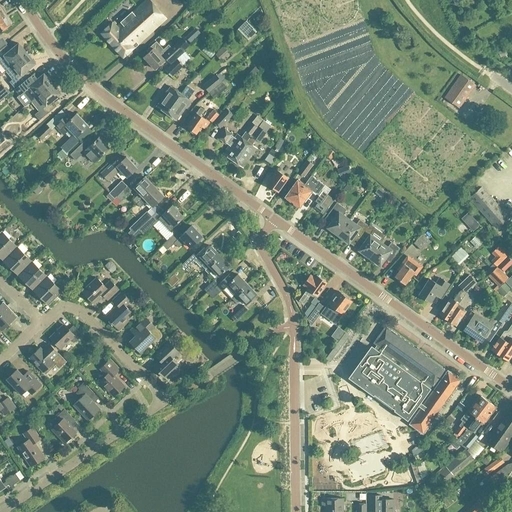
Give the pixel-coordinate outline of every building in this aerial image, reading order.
[(123,57),(166,18),(149,0),(145,0),(135,10),(117,26),(113,22),(101,33),(123,57)] [(0,31),(11,25),(10,24),(12,23),(8,18),(7,18),(6,16),(0,19),(0,31)] [(257,31),(247,21),(239,30),(248,40),(257,31)] [(189,45),(183,39),(172,49),(168,45),(164,50),(156,41),(146,51),(148,53),(144,57),(154,69),(167,58),(172,63),(184,52),(183,51),(189,45)] [(12,65),(27,53),(19,43),(10,50),(6,44),(0,49),(0,64),(5,71),(12,65)] [(220,59),(229,51),(223,45),(219,50),(215,55),(220,59)] [(206,48),(201,52),(209,60),(214,56),(206,48)] [(505,49),(498,52),(501,57),(507,54),(505,49)] [(27,70),(35,63),(27,53),(12,65),(5,71),(12,79),(9,81),(15,88),(22,83),(31,75),(27,70)] [(184,53),(177,59),(183,65),(189,58),(184,53)] [(183,65),(177,59),(174,62),(166,71),(173,77),(183,65)] [(255,66),(246,76),(251,80),(260,71),(255,66)] [(226,68),(217,76),(221,82),(231,74),(226,68)] [(34,73),(31,75),(22,83),(15,88),(20,94),(23,92),(31,101),(37,96),(52,84),(44,73),(39,78),(34,73)] [(203,85),(209,92),(221,82),(217,76),(215,74),(203,85)] [(458,106),(474,84),(463,75),(446,98),(458,106)] [(226,87),(221,82),(209,92),(214,98),(226,87)] [(52,100),(60,94),(52,84),(37,96),(31,101),(39,111),(35,114),(39,120),(57,106),(52,100)] [(167,113),(181,94),(171,87),(157,106),(167,113)] [(176,120),(190,100),(181,94),(167,113),(176,120)] [(207,96),(199,103),(203,108),(211,101),(207,96)] [(70,111),(65,106),(46,124),(47,125),(37,134),(42,139),(52,130),(51,129),(55,125),(64,134),(65,133),(70,138),(60,147),(67,153),(80,140),(76,136),(88,125),(76,113),(71,118),(67,114),(70,111)] [(209,122),(200,115),(203,110),(200,107),(196,113),(196,112),(186,126),(191,130),(194,133),(195,132),(196,133),(201,126),(205,128),(209,122)] [(214,122),(221,128),(233,115),(227,109),(214,122)] [(212,122),(218,115),(213,110),(206,118),(212,122)] [(251,135),(257,127),(263,119),(258,115),(245,130),(251,135)] [(257,148),(252,145),(257,139),(260,141),(271,126),(264,120),(252,136),(251,135),(233,161),(243,168),(257,148)] [(21,126),(13,133),(16,136),(24,129),(21,126)] [(251,135),(246,131),(241,137),(237,134),(235,137),(232,135),(233,134),(225,128),(218,138),(226,144),(226,143),(229,145),(223,153),(233,161),(251,135)] [(109,147),(99,137),(89,147),(98,157),(109,147)] [(276,143),(275,146),(276,147),(275,149),(278,151),(284,140),(279,138),(276,143)] [(289,145),(284,142),(279,151),(284,154),(289,145)] [(316,148),(322,154),(327,149),(321,143),(316,148)] [(272,148),(265,160),(271,164),(278,152),(272,148)] [(331,150),(327,155),(331,158),(335,153),(331,150)] [(137,168),(126,157),(122,161),(119,157),(101,173),(107,180),(120,169),(127,177),(137,168)] [(303,177),(313,164),(307,160),(298,173),(303,177)] [(7,161),(0,167),(1,169),(6,174),(13,168),(7,162),(7,161)] [(351,172),(348,165),(337,169),(341,177),(351,172)] [(278,191),(288,177),(277,169),(267,184),(278,191)] [(321,189),(325,185),(311,175),(304,185),(305,185),(292,202),(299,207),(312,190),(318,194),(321,189)] [(136,203),(143,197),(154,186),(145,176),(134,187),(139,193),(133,199),(136,203)] [(116,197),(128,186),(122,180),(109,193),(114,198),(116,197)] [(305,185),(304,185),(297,180),(285,197),(292,202),(305,185)] [(38,184),(33,189),(38,193),(42,189),(38,184)] [(120,201),(133,189),(128,185),(128,186),(116,197),(120,201)] [(153,207),(164,196),(154,186),(143,197),(153,207)] [(508,218),(481,187),(470,197),(497,228),(508,218)] [(322,203),(328,195),(323,191),(319,196),(315,201),(318,202),(321,204),(322,203)] [(109,193),(106,195),(112,201),(114,198),(109,193)] [(318,202),(314,208),(323,214),(328,208),(322,203),(321,204),(318,202)] [(338,235),(350,219),(343,214),(346,209),(337,202),(328,214),(333,218),(327,227),(338,235)] [(180,224),(178,222),(183,217),(172,205),(159,218),(172,232),(180,224)] [(143,225),(152,216),(147,212),(138,220),(143,225)] [(158,220),(157,219),(153,215),(152,216),(143,225),(138,229),(143,234),(158,220)] [(474,218),(467,225),(473,231),(480,225),(474,218)] [(360,238),(367,228),(369,225),(360,219),(356,224),(350,219),(338,235),(349,243),(355,234),(360,238)] [(369,258),(381,242),(374,237),(377,232),(369,225),(367,228),(360,238),(365,241),(358,250),(369,258)] [(200,238),(202,236),(192,226),(182,235),(178,231),(159,249),(163,254),(174,243),(178,247),(184,241),(190,247),(196,242),(197,243),(201,240),(200,238)] [(17,246),(2,231),(0,233),(0,257),(3,260),(17,246)] [(430,242),(422,234),(413,243),(421,251),(430,242)] [(474,236),(470,241),(476,248),(481,243),(474,236)] [(391,260),(400,248),(391,242),(388,247),(381,242),(369,258),(380,266),(386,257),(391,260)] [(220,256),(210,245),(206,249),(204,248),(196,255),(194,253),(181,265),(187,271),(191,267),(189,265),(195,261),(200,267),(202,265),(205,269),(206,270),(220,256)] [(32,261),(17,246),(3,260),(18,275),(32,261)] [(491,261),(497,267),(497,266),(498,265),(508,256),(508,255),(499,246),(491,253),(495,257),(491,261)] [(458,265),(468,256),(460,248),(451,257),(458,265)] [(218,276),(229,265),(220,256),(206,270),(205,269),(205,270),(209,274),(210,273),(215,278),(204,289),(208,293),(215,287),(222,281),(218,276)] [(511,260),(508,256),(498,265),(504,271),(511,262),(511,260)] [(416,275),(422,266),(413,259),(411,261),(406,257),(397,270),(399,271),(394,277),(405,285),(413,273),(416,275)] [(47,276),(32,261),(18,275),(33,290),(47,276)] [(497,266),(497,267),(488,275),(499,287),(508,277),(497,266)] [(236,295),(247,284),(238,274),(233,278),(229,274),(222,281),(215,287),(220,292),(223,289),(232,299),(232,298),(236,295)] [(178,280),(173,275),(166,281),(171,286),(178,280)] [(317,296),(327,283),(325,282),(325,280),(324,279),(321,279),(317,276),(315,278),(310,275),(303,284),(308,288),(308,289),(307,290),(299,300),(304,303),(312,292),(317,296)] [(448,319),(466,293),(467,294),(469,291),(468,291),(474,284),(476,283),(469,275),(458,284),(462,289),(459,292),(453,300),(450,298),(440,313),(448,319)] [(70,291),(67,289),(63,284),(59,288),(47,276),(33,290),(48,305),(60,293),(64,297),(70,291)] [(118,289),(110,280),(105,286),(96,277),(82,291),(93,303),(102,294),(107,299),(118,289)] [(440,297),(449,284),(440,278),(436,283),(429,279),(419,294),(430,302),(435,294),(440,297)] [(504,282),(497,290),(504,296),(507,293),(511,289),(504,282)] [(257,294),(247,284),(236,295),(232,298),(236,303),(240,299),(246,305),(257,294)] [(462,311),(473,295),(475,297),(481,288),(474,284),(468,291),(469,291),(467,294),(466,293),(448,319),(456,324),(464,312),(462,311)] [(489,286),(486,291),(486,293),(487,294),(489,295),(490,295),(492,295),(494,294),(496,291),(489,286)] [(132,313),(125,306),(130,301),(122,291),(113,300),(117,305),(106,316),(119,330),(128,321),(126,318),(132,313)] [(329,304),(322,313),(323,313),(324,312),(335,321),(335,322),(342,313),(342,314),(351,301),(344,295),(343,293),(341,293),(338,291),(332,299),(330,297),(327,302),(329,304)] [(496,291),(494,294),(500,298),(499,300),(499,301),(504,304),(507,299),(502,296),(496,291)] [(504,304),(495,317),(496,318),(503,323),(511,310),(511,302),(507,299),(504,304)] [(0,329),(1,331),(17,316),(3,302),(0,304),(0,329)] [(308,318),(309,317),(316,307),(311,303),(304,312),(308,318)] [(311,325),(324,307),(319,303),(316,307),(308,319),(311,325)] [(236,322),(248,310),(244,306),(231,318),(236,322)] [(470,321),(464,330),(482,342),(488,333),(493,325),(493,324),(476,313),(470,321)] [(155,327),(145,316),(130,330),(135,336),(130,341),(140,352),(156,337),(157,339),(160,339),(162,337),(162,334),(161,332),(155,326),(155,327)] [(74,343),(82,335),(73,325),(69,329),(64,324),(50,338),(60,348),(70,339),(74,343)] [(500,354),(511,336),(511,324),(508,330),(504,331),(500,337),(492,349),(500,354)] [(459,382),(460,380),(447,371),(447,372),(428,358),(429,357),(417,349),(385,326),(373,343),(377,346),(375,348),(371,345),(348,377),(373,395),(374,394),(408,419),(409,418),(413,420),(410,424),(411,424),(420,431),(423,432),(459,382)] [(338,328),(332,335),(338,340),(339,341),(345,333),(338,328)] [(511,336),(500,354),(508,360),(511,354),(511,336)] [(164,377),(177,364),(172,358),(178,352),(169,342),(154,355),(159,361),(154,366),(164,377)] [(40,347),(30,357),(43,372),(45,374),(55,365),(59,368),(66,361),(58,353),(49,344),(42,350),(40,347)] [(124,386),(114,375),(120,369),(110,359),(100,368),(106,375),(99,382),(107,391),(108,390),(114,396),(124,386)] [(41,385),(31,373),(25,378),(17,369),(7,379),(21,394),(27,389),(32,394),(41,385)] [(99,409),(89,399),(95,394),(83,382),(78,387),(79,389),(76,393),(81,398),(74,404),(88,420),(99,409)] [(467,429),(488,401),(480,395),(468,411),(471,414),(465,422),(460,423),(460,426),(455,432),(456,433),(460,436),(466,428),(466,429),(467,429)] [(15,407),(8,397),(3,401),(0,396),(0,408),(1,408),(5,414),(15,407)] [(483,423),(495,407),(488,401),(467,429),(466,429),(466,428),(460,436),(457,439),(451,442),(457,448),(461,444),(466,448),(468,448),(478,436),(473,433),(476,430),(474,428),(480,420),(483,423)] [(460,401),(456,406),(462,411),(466,406),(460,401)] [(76,432),(70,425),(75,420),(64,409),(62,411),(56,417),(60,421),(52,429),(64,443),(76,432)] [(507,442),(511,434),(511,417),(509,418),(505,415),(501,421),(499,421),(496,425),(497,427),(487,441),(501,450),(502,448),(505,448),(508,444),(507,442)] [(44,457),(34,443),(40,439),(32,427),(23,433),(28,440),(17,447),(31,466),(44,457)] [(383,474),(377,452),(389,449),(385,434),(355,442),(362,464),(349,468),(353,483),(383,474)] [(453,474),(472,458),(472,457),(471,456),(467,451),(466,450),(446,467),(445,465),(438,471),(438,472),(424,483),(426,486),(431,481),(432,482),(441,474),(446,481),(453,475),(453,474)] [(500,456),(484,469),(487,473),(504,461),(500,456)] [(421,479),(415,459),(410,461),(417,483),(422,482),(421,479)] [(511,463),(507,464),(489,477),(494,483),(511,469),(511,463)] [(5,486),(9,483),(11,486),(20,480),(15,473),(6,479),(7,481),(3,483),(0,478),(0,490),(6,487),(5,486)] [(369,507),(369,511),(392,511),(393,507),(394,507),(394,499),(381,499),(381,495),(369,495),(369,507)] [(345,509),(345,505),(343,505),(343,498),(322,498),(322,506),(326,506),(325,511),(343,511),(343,510),(345,509)] [(478,511),(484,507),(478,500),(463,511),(478,511)] [(365,511),(366,503),(357,503),(356,511),(365,511)]
